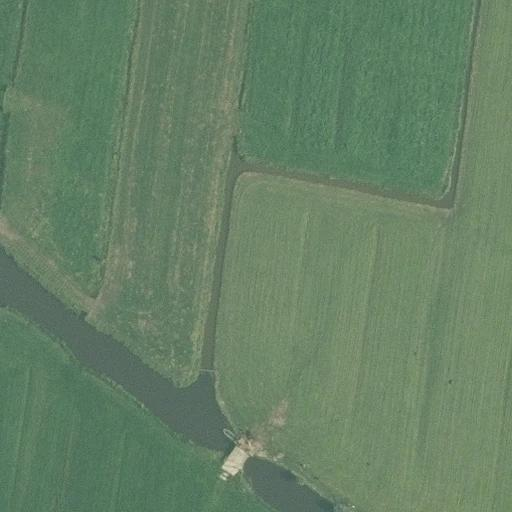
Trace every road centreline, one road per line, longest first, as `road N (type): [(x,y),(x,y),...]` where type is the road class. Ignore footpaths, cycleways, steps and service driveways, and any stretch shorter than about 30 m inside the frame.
road 1 (track): [(378,511),(260,420),(248,445)]
road 2 (track): [(0,229),(97,309)]
